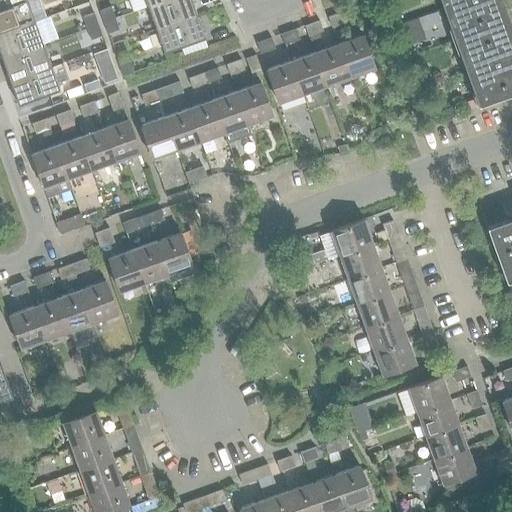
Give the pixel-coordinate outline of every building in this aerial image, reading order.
[(23,0),(0,8),(0,33),(34,22),(26,0),(23,0)] [(0,0),(0,8),(23,0),(0,0)] [(167,0),(147,7),(155,30),(196,15),(190,0),(167,0)] [(500,0),(439,0),(454,40),(508,21),(500,0)] [(114,18),(110,7),(98,11),(102,23),(114,18)] [(346,23),(342,12),(328,17),(331,28),(346,23)] [(440,22),(436,12),(418,18),(421,28),(440,22)] [(81,17),(85,29),(97,25),(93,13),(81,17)] [(163,53),(204,38),(196,15),(155,30),(163,53)] [(106,34),(107,34),(118,30),(114,18),(102,23),(106,34)] [(322,31),(318,21),(304,26),(308,36),(322,31)] [(477,106),(511,93),(511,31),(508,21),(454,40),(477,106)] [(0,56),(1,59),(42,45),(34,22),(0,33),(0,56)] [(85,29),(90,40),(101,36),(97,25),(85,29)] [(298,40),(295,29),(280,34),(284,45),(298,40)] [(361,35),(337,44),(349,78),(374,69),(361,35)] [(270,38),(256,43),(259,54),(274,49),(270,38)] [(337,44),(313,52),(326,86),(349,78),(337,44)] [(1,59),(9,82),(50,67),(42,45),(1,59)] [(313,52),(289,61),(302,95),(326,86),(313,52)] [(262,74),(255,55),(245,58),(252,77),(262,74)] [(243,70),(240,60),(225,65),(228,75),(243,70)] [(122,77),(133,72),(129,61),(117,65),(122,77)] [(277,104),(302,95),(289,61),(265,70),(277,104)] [(17,105),(58,90),(50,67),(9,82),(17,105)] [(116,78),(112,67),(100,71),(105,83),(116,78)] [(205,83),(219,78),(216,68),(202,73),(205,83)] [(191,88),(205,83),(202,73),(188,78),(191,88)] [(97,80),(84,85),(86,92),(99,87),(97,80)] [(235,91),(247,125),(271,117),(259,82),(235,91)] [(158,100),(172,95),(168,85),(154,90),(158,100)] [(143,105),(158,100),(154,90),(140,95),(143,105)] [(235,91),(212,99),(224,134),(227,143),(251,135),(247,125),(235,91)] [(111,111),(122,107),(117,93),(106,97),(111,111)] [(212,99),(187,108),(199,142),(224,134),(212,99)] [(472,99),(461,103),(464,111),(475,107),(472,99)] [(93,101),(78,107),(82,117),(96,112),(93,101)] [(187,108),(164,117),(176,151),(199,142),(187,108)] [(69,110),(55,115),(58,126),(73,121),(69,110)] [(164,117),(139,125),(141,131),(151,159),(176,151),(164,117)] [(34,134),(49,129),(45,119),(31,124),(34,134)] [(126,119),(101,128),(113,162),(139,153),(126,119)] [(101,128),(77,137),(90,171),(113,162),(101,128)] [(77,137),(54,145),(66,179),(90,171),(77,137)] [(66,179),(54,145),(30,154),(42,188),(66,179)] [(337,147),(339,153),(346,151),(344,145),(337,147)] [(511,218),(485,228),(505,282),(511,279),(511,189),(510,191),(511,196),(511,218)] [(160,209),(146,214),(149,225),(163,220),(160,209)] [(59,234),(84,225),(80,214),(55,223),(59,234)] [(125,233),(140,228),(136,218),(121,223),(125,233)] [(329,231),(337,256),(372,243),(364,219),(329,231)] [(387,239),(397,235),(392,220),(381,224),(387,239)] [(94,233),(99,248),(113,243),(108,228),(94,233)] [(179,233),(155,241),(167,275),(191,266),(179,233)] [(155,241),(131,250),(142,283),(167,275),(155,241)] [(337,256),(346,280),(381,267),(372,243),(337,256)] [(395,262),(405,259),(400,244),(390,247),(395,262)] [(118,292),(142,283),(131,250),(106,258),(118,292)] [(326,259),(323,250),(296,259),(300,269),(326,259)] [(74,274),(88,269),(85,259),(70,264),(74,274)] [(74,274),(70,264),(56,269),(60,279),(74,274)] [(346,280),(354,304),(389,291),(381,267),(346,280)] [(403,286),(414,282),(409,268),(398,271),(403,286)] [(36,287),(50,282),(47,273),(32,278),(36,287)] [(104,280),(79,289),(92,323),(116,314),(104,280)] [(27,291),(23,281),(9,286),(12,296),(27,291)] [(79,289),(56,298),(68,332),(72,344),(96,335),(92,323),(79,289)] [(354,304),(363,327),(398,315),(389,291),(354,304)] [(412,310),(422,306),(417,292),(407,295),(412,310)] [(299,304),(307,301),(304,294),(297,297),(299,304)] [(44,340),(68,332),(56,298),(32,306),(44,340)] [(32,306),(8,315),(20,349),(44,340),(32,306)] [(363,327),(371,351),(406,338),(398,315),(363,327)] [(420,334),(431,330),(425,315),(415,319),(420,334)] [(415,363),(406,338),(371,351),(380,376),(415,363)] [(440,355),(434,340),(424,344),(429,358),(440,355)] [(0,401),(11,398),(0,365),(0,401)] [(455,382),(469,377),(465,367),(451,372),(455,382)] [(511,379),(511,367),(501,371),(505,382),(511,379)] [(406,388),(415,412),(449,400),(440,375),(406,388)] [(470,409),(481,405),(475,390),(465,394),(470,409)] [(511,433),(511,396),(500,401),(511,433)] [(415,412),(424,436),(458,424),(449,400),(415,412)] [(370,402),(356,406),(365,438),(379,434),(370,402)] [(69,447),(103,435),(95,410),(60,423),(69,447)] [(122,429),(132,425),(127,410),(116,414),(122,429)] [(479,432),(489,429),(484,414),(474,418),(479,432)] [(424,436),(433,459),(466,447),(458,424),(424,436)] [(130,452),(140,448),(135,434),(125,438),(130,452)] [(77,471),(112,458),(103,435),(69,447),(77,471)] [(337,439),(323,444),(327,455),(341,449),(337,439)] [(313,447),(299,453),(303,463),(317,457),(313,447)] [(475,472),(466,447),(433,459),(442,484),(475,472)] [(497,475),(511,469),(511,459),(508,449),(493,454),(497,464),(494,465),(497,475)] [(290,456),(275,461),(279,471),(294,466),(290,456)] [(77,471),(86,495),(121,482),(112,458),(77,471)] [(139,476),(149,472),(144,458),(134,462),(139,476)] [(395,472),(391,462),(383,465),(387,475),(395,472)] [(266,465),(251,470),(255,480),(269,475),(266,465)] [(358,465),(334,474),(346,508),(370,499),(358,465)] [(255,480),(251,470),(237,475),(241,485),(255,480)] [(347,511),(346,508),(334,474),(310,482),(320,511),(347,511)] [(113,511),(130,506),(121,482),(86,495),(92,511),(113,511)] [(158,496),(152,482),(143,486),(148,500),(158,496)] [(287,490),(294,511),(320,511),(310,482),(287,490)] [(220,490),(206,495),(210,505),(224,500),(220,490)] [(262,499),(266,511),(294,511),(287,490),(262,499)] [(181,504),(184,510),(184,511),(191,511),(200,509),(196,498),(181,504)] [(240,511),(266,511),(262,499),(239,507),(240,511)]
